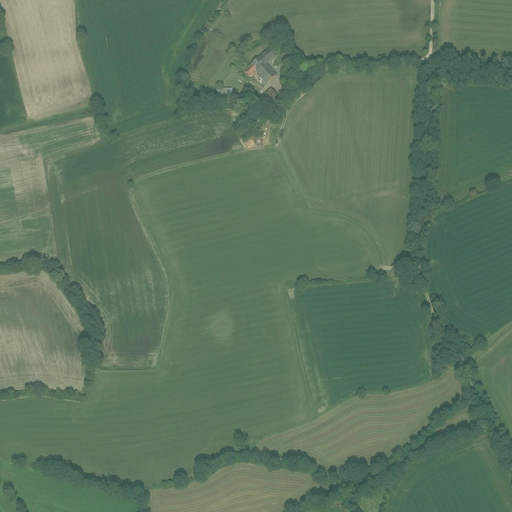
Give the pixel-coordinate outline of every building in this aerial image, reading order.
[(268,50),(233,83),(239,89),(252,77),(254,79),(258,76),(266,84),(275,75),(266,65),(275,57),(268,50)] [(285,51),(280,55),(290,66),(295,61),(285,51)] [(185,87),(184,103),(198,104),(200,88),(185,87)] [(270,89),(254,103),(264,114),(280,100),(270,89)] [(211,90),(211,102),(230,102),(230,90),(211,90)] [(242,124),(242,123),(242,122),(242,120),(241,119),(240,118),(239,118),(237,118),(236,118),(235,118),(233,119),(233,120),(232,121),(232,122),(232,124),(232,125),(233,126),(233,127),(235,128),(236,128),(237,128),(239,128),(240,127),(241,127),(242,125),(242,124)] [(279,124),(270,133),(278,142),(288,133),(279,124)]
